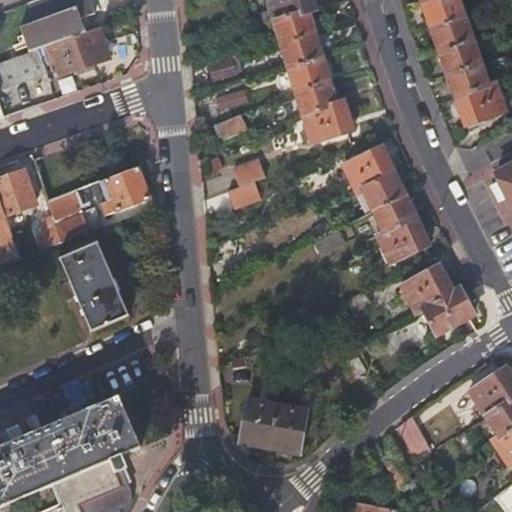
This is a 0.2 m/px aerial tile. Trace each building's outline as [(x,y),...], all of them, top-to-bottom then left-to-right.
[(20,28),(30,54),(38,51),(49,47),(86,34),(81,20),(95,15),(89,0),(39,0),(27,4),(34,23),(20,28)] [(266,0),(280,46),(280,47),(314,37),(314,36),(307,14),(316,11),(312,0),(266,0)] [(442,0),(423,7),(422,7),(430,29),(463,18),(456,0),(442,0)] [(488,81),(463,18),(430,29),(454,93),(488,82),(488,81)] [(100,30),(86,34),(49,47),(59,77),(109,60),(100,30)] [(280,47),(287,69),(287,71),(321,60),(314,37),(280,47)] [(30,54),(0,63),(0,90),(46,74),(38,51),(30,54)] [(328,82),(321,60),(287,71),(294,93),(328,82)] [(210,67),(213,79),(237,73),(234,61),(210,67)] [(507,109),(496,80),(496,79),(488,81),(488,82),(454,93),(466,125),(507,109)] [(328,82),(294,93),(301,116),(335,105),(335,104),(328,82)] [(214,95),(218,111),(248,103),(244,87),(214,95)] [(301,116),(301,117),(309,144),(352,131),(342,102),(335,104),(335,105),(301,116)] [(216,127),(222,142),(247,131),(241,117),(216,127)] [(342,165),(355,194),(362,192),(394,175),(381,147),(342,165)] [(511,164),(495,173),(511,206),(511,164)] [(233,173),(239,189),(262,180),(257,165),(233,173)] [(149,200),(137,168),(115,177),(98,183),(106,203),(99,206),(104,217),(149,200)] [(0,180),(0,203),(5,218),(35,206),(22,172),(0,180)] [(404,197),(394,176),(394,175),(362,192),(372,213),(404,197)] [(252,185),(227,194),(233,210),(258,200),(252,185)] [(63,245),(89,235),(76,201),(84,198),(81,190),(47,203),(54,221),(63,245)] [(355,194),(345,198),(349,206),(272,242),(278,257),(372,213),(362,192),(355,194)] [(404,197),(372,213),(382,233),(415,218),(404,197)] [(0,245),(0,268),(21,261),(5,218),(3,218),(0,209),(0,245)] [(382,233),(375,236),(389,264),(428,246),(415,218),(382,233)] [(49,250),(63,245),(54,221),(40,227),(49,250)] [(90,332),(128,316),(95,238),(57,254),(68,280),(58,284),(65,300),(75,296),(90,332)] [(414,313),(421,310),(421,309),(452,292),(452,291),(438,265),(401,286),(414,313)] [(473,314),(459,288),(452,291),(452,292),(421,309),(421,310),(435,334),(473,314)] [(368,304),(361,291),(338,304),(345,317),(368,304)] [(332,355),(349,383),(365,373),(349,345),(332,355)] [(498,436),(511,427),(511,378),(505,368),(468,391),(497,435),(498,436)] [(0,511),(130,511),(132,508),(133,499),(132,493),(130,488),(117,459),(140,449),(118,399),(0,449),(0,511)] [(239,443),(270,449),(277,407),(246,402),(239,443)] [(277,407),(270,449),(298,454),(305,412),(277,407)] [(491,439),(491,440),(508,466),(511,463),(511,427),(498,436),(497,435),(491,439)] [(418,429),(403,437),(414,459),(430,451),(418,429)] [(409,484),(398,461),(386,468),(397,490),(409,484)] [(390,511),(360,505),(359,504),(350,502),(348,511),(390,511)]
